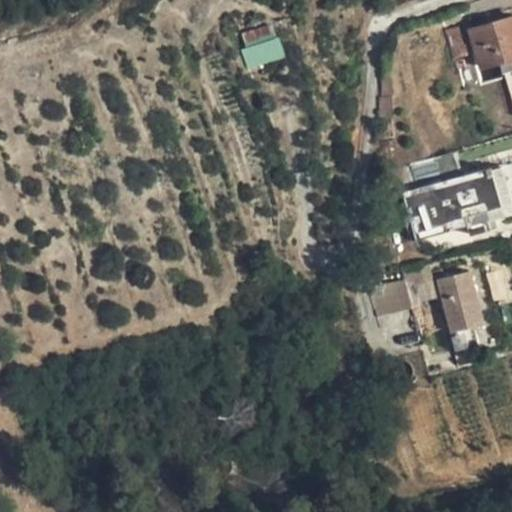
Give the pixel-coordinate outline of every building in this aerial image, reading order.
[(481,68),(500,63),(511,59),(511,18),(470,31),(481,68)] [(296,67),(287,41),(260,51),(269,76),(296,67)] [(476,59),(471,41),(460,45),(465,62),(476,59)] [(511,67),(511,59),(500,63),(503,70),(511,67)] [(380,98),(378,119),(394,117),(391,97),(380,98)] [(506,214),(493,168),(403,193),(416,240),(506,214)] [(451,298),(460,330),(479,325),(484,323),(470,272),(438,282),(443,300),(451,298)] [(414,279),(415,285),(409,287),(411,295),(427,291),(424,277),(414,279)] [(393,311),(386,282),(369,286),(377,316),(393,311)] [(443,300),(452,332),(460,330),(451,298),(443,300)] [(484,344),(479,325),(460,330),(452,332),(457,351),(484,344)]
